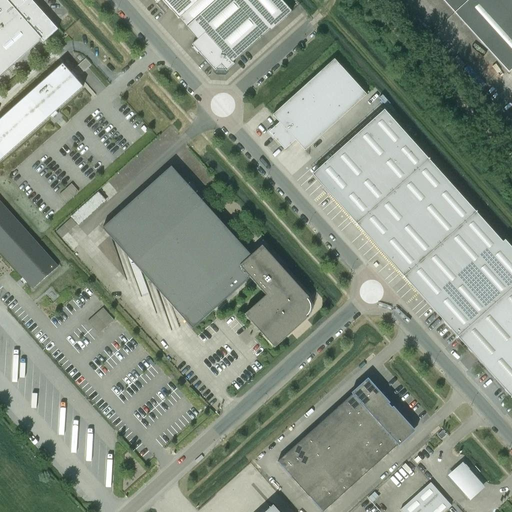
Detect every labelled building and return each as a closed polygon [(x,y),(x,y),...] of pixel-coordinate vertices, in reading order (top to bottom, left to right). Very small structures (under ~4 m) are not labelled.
[(0,0),(0,77),(42,41),(42,42),(44,43),(58,30),(31,0),(0,0)] [(153,0),(157,4),(161,0),(179,20),(182,16),(200,0),(153,0)] [(200,0),(182,16),(179,20),(186,28),(197,40),(192,45),(194,47),(192,48),(192,47),(192,48),(198,54),(197,53),(199,52),(214,70),(215,71),(216,69),(218,71),(224,71),(225,70),(226,71),(227,70),(234,64),(233,63),(270,30),(271,31),(287,16),(292,12),(280,0),(200,0)] [(443,0),(454,12),(467,0),(443,0)] [(511,0),(467,0),(454,12),(509,72),(511,69),(511,0)] [(279,123),(271,130),(275,134),(272,137),(285,150),(296,141),(305,151),(366,95),(334,60),(273,115),(279,123)] [(0,250),(33,287),(32,288),(33,289),(58,267),(57,266),(56,267),(0,204),(0,161),(83,87),(63,65),(0,120),(0,250)] [(312,175),(362,231),(412,287),(457,338),(462,342),(511,397),(510,398),(510,399),(511,399),(511,398),(511,248),(505,241),(503,243),(484,222),(434,166),(384,110),(312,175)] [(171,167),(102,229),(106,233),(107,233),(110,236),(118,233),(125,253),(133,250),(140,269),(148,266),(155,286),(163,283),(170,303),(185,320),(184,320),(192,329),(250,278),(266,296),(244,315),(253,324),(273,347),(282,339),(306,317),(307,317),(307,316),(308,316),(308,315),(309,315),(309,314),(309,313),(310,313),(310,312),(310,311),(311,311),(311,310),(311,309),(311,308),(311,307),(311,306),(311,305),(310,305),(310,304),(310,303),(309,302),(309,301),(308,301),(308,300),(307,300),(309,298),(284,270),(264,249),(253,258),(171,167)] [(73,195),(70,192),(74,188),(71,185),(62,194),(69,200),(73,195)] [(100,333),(115,319),(104,307),(89,321),(100,333)] [(345,447),(390,406),(368,381),(323,421),(345,447)] [(413,431),(390,406),(345,447),(368,472),(413,431)] [(345,447),(323,421),(277,462),(300,487),(345,447)] [(442,431),(438,435),(441,440),(446,435),(442,431)] [(323,511),(368,472),(345,447),(300,487),(322,511),(323,511)] [(462,461),(447,474),(470,499),(485,486),(462,461)] [(412,499),(400,510),(401,511),(444,511),(451,506),(439,493),(431,483),(412,499)]
